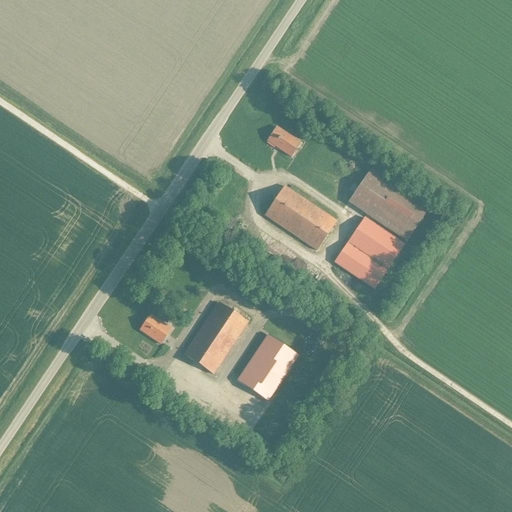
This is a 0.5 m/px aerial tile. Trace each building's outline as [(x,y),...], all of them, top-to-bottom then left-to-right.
[(290,157),(300,143),(276,127),(267,141),(290,157)] [(427,207),(370,169),(347,203),(404,241),(427,207)] [(264,216),(289,232),(316,250),(336,221),(284,186),(264,216)] [(404,244),(364,218),(346,245),(386,271),(404,244)] [(346,245),(334,262),(374,289),(375,287),(380,290),(389,277),(384,273),(386,271),(346,245)] [(213,374),(247,322),(218,303),(183,355),(213,374)] [(160,344),(170,329),(150,315),(140,330),(160,344)] [(267,401),(297,356),(267,336),(237,381),(267,401)]
